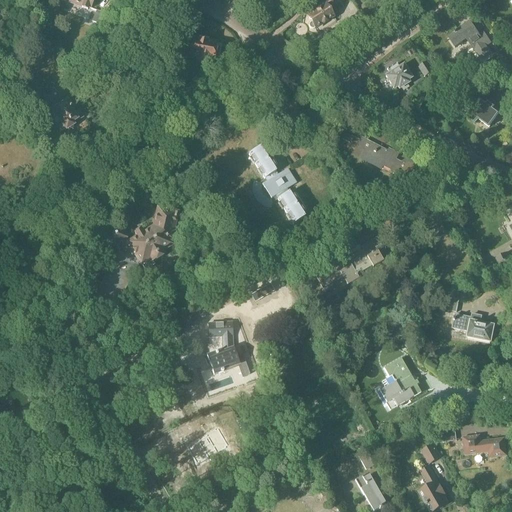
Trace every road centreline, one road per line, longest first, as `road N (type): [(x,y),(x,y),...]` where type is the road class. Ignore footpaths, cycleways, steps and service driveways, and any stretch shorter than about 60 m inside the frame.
road 1 (residential): [(164,511),(3,226),(239,79)]
road 2 (residential): [(511,172),(322,80)]
road 3 (residential): [(322,80),(435,0)]
